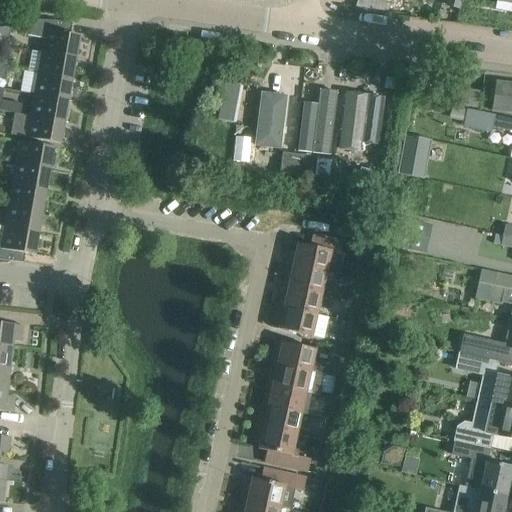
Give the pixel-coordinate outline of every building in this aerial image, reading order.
[(356,0),(354,8),(388,12),(390,4),(391,0),(356,0)] [(447,0),(445,7),(457,11),(459,0),(447,0)] [(0,26),(10,29),(12,19),(0,18),(0,26)] [(44,38),(41,52),(75,58),(79,36),(70,35),(72,24),(57,21),(25,19),(24,35),(44,38)] [(71,80),(75,58),(41,52),(38,74),(71,80)] [(0,66),(7,68),(9,58),(0,56),(0,66)] [(38,74),(34,95),(68,101),(71,80),(38,74)] [(491,110),(511,113),(511,84),(495,82),(491,110)] [(239,86),(224,84),(218,120),(233,122),(239,86)] [(448,87),(435,85),(428,84),(426,98),(445,101),(448,87)] [(478,92),(454,88),(451,88),(449,103),(476,107),(478,92)] [(320,91),(318,106),(316,120),(301,118),(297,152),(329,155),(336,93),(320,91)] [(282,148),(288,96),(262,93),(262,94),(256,144),(282,148)] [(348,93),(341,149),(363,152),(364,143),(376,145),(383,97),(368,95),(348,93)] [(34,95),(30,116),(64,122),(68,101),(34,95)] [(511,118),(493,115),(491,128),(511,132),(511,118)] [(26,138),(60,144),(64,122),(30,116),(26,138)] [(235,127),(226,179),(249,182),(252,162),(256,130),(235,127)] [(405,135),(397,173),(423,178),(431,140),(405,135)] [(19,142),(15,163),(49,170),(53,148),(19,142)] [(282,152),(279,174),(291,176),(292,167),(293,154),(282,152)] [(304,155),(293,154),(292,167),(291,176),(301,177),(304,155)] [(317,158),(314,183),(327,184),(331,160),(317,158)] [(330,181),(342,183),(345,161),(333,159),(332,172),(330,181)] [(45,191),(49,170),(15,163),(12,185),(45,191)] [(353,170),(349,186),(372,192),(376,176),(353,170)] [(12,185),(8,206),(42,212),(45,191),(12,185)] [(38,233),(42,212),(8,206),(4,227),(38,233)] [(425,252),(431,225),(400,219),(394,246),(425,252)] [(511,225),(506,224),(503,235),(511,237),(511,225)] [(34,255),(38,233),(4,227),(1,243),(0,243),(0,260),(23,263),(24,254),(34,255)] [(290,251),(287,264),(325,273),(339,276),(344,255),(340,254),(343,242),(312,235),(309,246),(297,244),(296,252),(290,251)] [(495,235),(493,244),(511,248),(511,237),(503,235),(503,236),(495,235)] [(287,264),(282,285),(321,294),(325,273),(287,264)] [(365,281),(368,269),(359,267),(356,279),(365,281)] [(511,304),(509,319),(511,320),(511,289),(511,285),(511,276),(481,269),(475,298),(501,304),(501,302),(511,304)] [(365,281),(356,279),(354,292),(362,294),(365,281)] [(282,285),(277,306),(316,315),(321,294),(282,285)] [(355,301),(351,322),(361,325),(366,304),(355,301)] [(316,315),(277,306),(273,328),(311,337),(311,336),(323,339),(328,318),(316,315)] [(462,339),(458,353),(496,361),(511,364),(511,320),(509,319),(503,343),(467,335),(462,339)] [(347,340),(357,342),(361,325),(351,322),(347,340)] [(0,345),(12,347),(12,341),(21,342),(22,326),(0,323),(0,345)] [(271,363),(323,374),(335,377),(338,366),(312,360),(315,350),(276,341),(271,363)] [(0,367),(9,368),(12,347),(0,345),(0,367)] [(458,353),(455,370),(482,376),(477,401),(511,409),(511,378),(493,374),(496,361),(458,353)] [(266,384),(272,385),(311,393),(319,395),(323,374),(271,363),(266,384)] [(349,380),(352,368),(343,366),(340,378),(349,380)] [(0,367),(0,388),(7,390),(9,368),(0,367)] [(340,378),(336,399),(339,400),(344,401),(349,380),(340,378)] [(265,390),(262,405),(268,406),(300,414),(306,415),(311,393),(272,385),(271,392),(265,390)] [(6,396),(7,390),(0,388),(0,411),(12,413),(14,397),(6,396)] [(336,399),(330,398),(326,419),(334,421),(339,400),(336,399)] [(457,427),(454,441),(489,448),(492,435),(511,439),(511,409),(477,401),(472,424),(464,422),(457,427)] [(260,412),(257,426),(296,435),(300,414),(268,406),(266,413),(260,412)] [(334,421),(326,419),(323,431),(332,433),(334,421)] [(257,426),(254,442),(259,443),(258,449),(266,451),(264,463),(283,467),(307,472),(310,459),(297,456),(298,448),(293,447),(296,435),(257,426)] [(0,452),(8,453),(10,437),(0,435),(0,452)] [(454,441),(451,454),(471,459),(486,462),(489,448),(454,441)] [(402,449),(393,447),(383,453),(380,463),(398,467),(402,449)] [(471,459),(465,487),(480,491),(505,496),(511,467),(486,462),(471,459)] [(244,483),(241,499),(247,501),(247,500),(280,507),(290,510),(294,489),(303,491),(306,478),(282,473),(262,468),(260,480),(252,478),(250,484),(244,483)] [(444,511),(426,508),(425,511),(501,511),(505,496),(480,491),(465,487),(460,486),(457,501),(454,511),(444,511)] [(238,511),(278,511),(280,507),(247,500),(247,501),(241,499),(238,511)]
